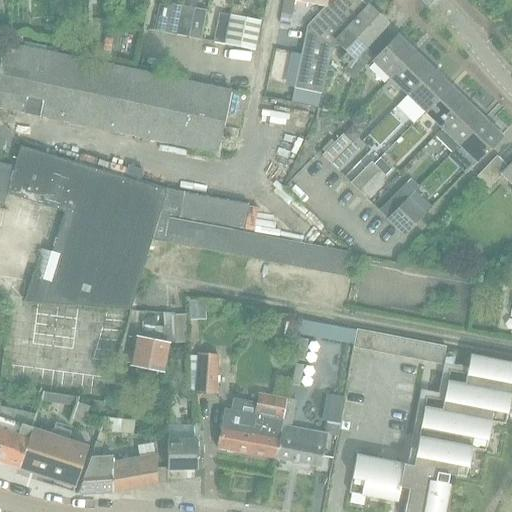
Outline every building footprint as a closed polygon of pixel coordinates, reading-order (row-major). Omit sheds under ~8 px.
[(296,1),(326,7),(327,7),(328,0),(285,0),(280,24),(290,26),(296,1)] [(332,49),(337,43),(336,42),(368,5),(362,0),(328,0),(327,7),(326,7),(308,27),(295,88),(322,93),(332,49)] [(172,4),(172,6),(159,3),(154,29),(166,32),(176,34),(182,6),(172,4)] [(374,55),(365,47),(387,23),(368,5),(336,42),(337,43),(347,53),(342,58),(349,64),(344,70),(352,78),(374,55)] [(206,11),(182,6),(176,34),(202,39),(206,11)] [(224,43),(229,16),(217,14),(212,41),(224,43)] [(260,23),(229,16),(224,43),(254,49),(260,23)] [(390,78),(416,50),(398,33),(372,60),(390,78)] [(0,107),(216,154),(229,90),(6,42),(0,68),(0,107)] [(390,78),(407,95),(412,90),(434,67),(416,50),(390,78)] [(424,111),(451,84),(434,67),(412,90),(407,95),(424,111)] [(424,111),(441,128),(468,101),(451,84),(424,111)] [(441,128),(459,144),(485,117),(468,101),(441,128)] [(485,117),(459,144),(477,162),(503,135),(485,117)] [(330,162),(348,142),(341,135),(322,154),(330,162)] [(357,151),(348,142),(330,162),(338,170),(357,151)] [(10,179),(9,179),(12,167),(0,163),(0,205),(3,207),(7,194),(30,201),(28,209),(47,215),(50,207),(73,214),(52,277),(33,272),(24,302),(130,310),(166,191),(20,146),(10,179)] [(511,180),(511,162),(507,167),(495,156),(477,176),(489,187),(503,173),(511,180)] [(379,159),(373,165),(378,170),(359,189),(367,197),(386,178),(383,176),(390,169),(379,159)] [(378,170),(373,165),(370,163),(351,182),(359,189),(378,170)] [(386,219),(406,198),(398,191),(378,211),(386,219)] [(407,199),(406,198),(386,219),(403,235),(430,207),(414,191),(407,199)] [(178,216),(200,220),(204,197),(183,193),(178,216)] [(226,201),(204,197),(200,220),(221,224),(226,201)] [(247,205),(226,201),(221,224),(243,228),(247,205)] [(188,247),(193,224),(168,219),(164,243),(188,247)] [(218,228),(193,224),(188,247),(213,252),(218,228)] [(230,231),(218,228),(213,252),(225,254),(230,231)] [(242,233),(230,231),(225,254),(237,256),(242,233)] [(349,253),(242,233),(237,256),(345,277),(349,253)] [(185,313),(172,314),(173,342),(187,341),(185,313)] [(353,347),(442,364),(445,346),(356,329),(353,347)] [(159,367),(164,343),(142,340),(136,362),(159,367)] [(217,354),(199,353),(196,391),(214,393),(217,354)] [(356,453),(348,492),(397,501),(398,496),(406,497),(403,511),(443,511),(449,484),(446,483),(447,474),(465,477),(470,447),(485,450),(490,421),(504,423),(510,394),(511,394),(511,361),(470,353),(464,383),(447,379),(441,409),(424,406),(412,465),(404,464),(404,462),(356,453)] [(41,400),(75,405),(76,401),(78,397),(43,391),(41,400)] [(283,420),(286,398),(258,393),(257,402),(233,398),(231,410),(225,409),(222,426),(221,426),(217,447),(247,453),(275,458),(283,420)] [(339,423),(344,397),(332,395),(327,421),(339,423)] [(275,458),(321,467),(327,434),(291,427),(296,399),(286,397),(286,398),(283,420),(275,458)] [(90,405),(76,401),(75,405),(70,418),(84,421),(90,405)] [(0,416),(31,427),(36,414),(35,413),(0,405),(0,416)] [(31,427),(0,416),(0,462),(17,468),(31,427)] [(204,467),(203,430),(199,430),(198,424),(194,424),(194,440),(167,440),(167,469),(198,469),(198,467),(204,467)] [(31,428),(17,468),(45,477),(43,483),(50,485),(72,493),(88,446),(68,440),(71,431),(68,430),(54,425),(51,434),(31,428)] [(89,456),(76,494),(77,494),(113,492),(157,484),(156,454),(112,462),(112,455),(97,456),(102,443),(95,441),(90,456),(89,456)]
